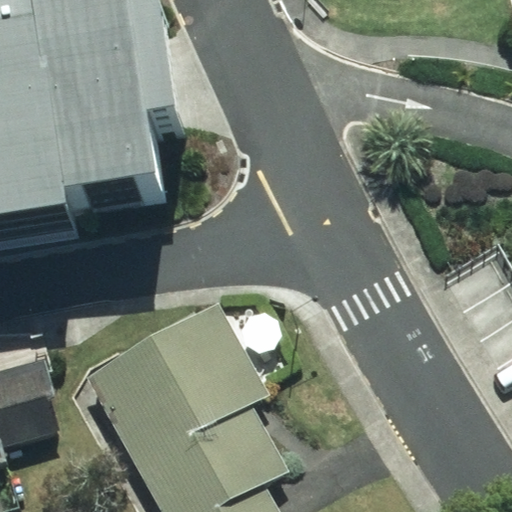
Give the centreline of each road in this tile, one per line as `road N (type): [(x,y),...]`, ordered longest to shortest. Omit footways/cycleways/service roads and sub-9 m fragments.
road 1 (residential): [(0,295),(346,238)]
road 2 (residential): [(269,95),(458,108),(511,129)]
